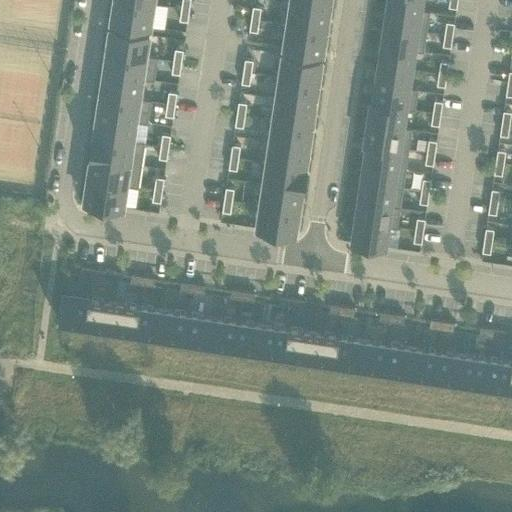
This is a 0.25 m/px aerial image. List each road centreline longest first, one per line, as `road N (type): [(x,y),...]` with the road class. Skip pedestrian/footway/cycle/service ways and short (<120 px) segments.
road 1 (residential): [(92,0),(64,215),(310,258)]
road 2 (residential): [(310,258),(351,0)]
road 3 (residential): [(511,289),(310,258)]
